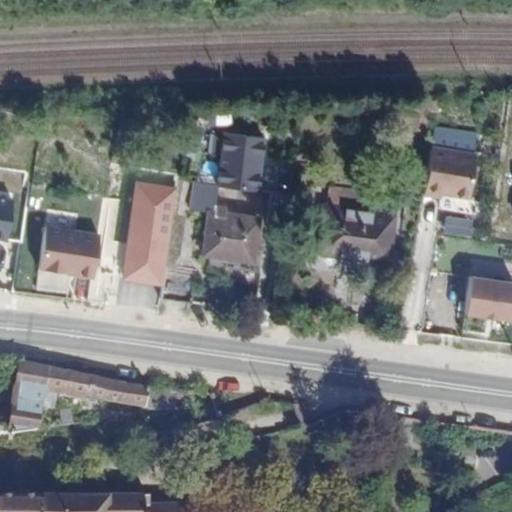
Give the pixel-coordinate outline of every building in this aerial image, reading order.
[(429,112),(436,113),(439,96),(422,96),(422,105),(429,112)] [(436,127),(428,195),(475,201),(483,133),(436,127)] [(221,128),(215,184),(259,189),(265,132),(221,128)] [(176,187),(135,181),(121,279),(162,285),(176,187)] [(210,213),(212,185),(189,183),(186,210),(204,212),(210,213)] [(359,212),(362,194),(324,190),(316,254),(353,259),(352,269),(385,273),(392,216),(359,212)] [(14,199),(0,196),(0,240),(6,242),(14,199)] [(257,217),(210,213),(204,212),(199,255),(208,255),(207,265),(257,270),(260,251),(255,251),(257,217)] [(472,236),(473,218),(446,216),(445,234),(472,236)] [(100,234),(43,225),(36,268),(92,277),(100,234)] [(511,279),(465,278),(463,319),(511,320),(511,279)] [(8,432),(35,429),(42,390),(47,367),(20,361),(8,432)] [(153,389),(47,367),(42,390),(83,401),(84,397),(153,409),(173,407),(176,392),(153,389)] [(414,421),(394,418),(392,431),(412,434),(414,421)] [(271,452),(267,434),(236,442),(241,460),(271,452)] [(0,511),(58,511),(59,496),(0,495),(0,511)] [(59,496),(58,511),(182,511),(183,504),(140,503),(140,497),(59,496)]
